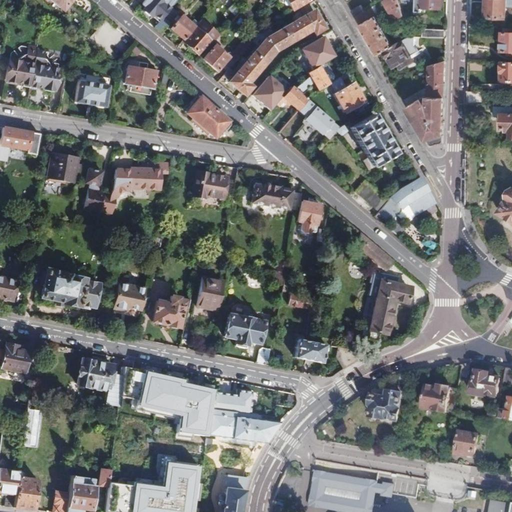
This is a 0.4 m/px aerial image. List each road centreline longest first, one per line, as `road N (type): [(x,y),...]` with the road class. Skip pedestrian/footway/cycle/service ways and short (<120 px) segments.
road 1 (residential): [(0,320),(297,380),(320,404)]
road 2 (residential): [(0,115),(299,165)]
road 3 (tertiary): [(299,165),(106,0)]
road 4 (residential): [(452,212),(330,0)]
road 5 (residential): [(511,487),(283,445)]
road 6 (unclassified): [(459,0),(452,212)]
road 7 (tertiary): [(446,293),(299,165)]
